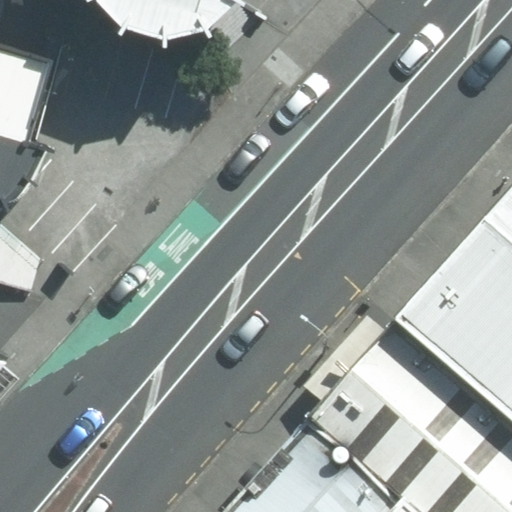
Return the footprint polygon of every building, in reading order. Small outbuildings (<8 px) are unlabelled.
[(98,0),(112,21),(159,36),(200,25),(223,0),(98,0)] [(49,47),(0,33),(0,207),(5,209),(49,47)] [(511,203),(395,333),(511,436),(511,203)] [(511,511),(511,436),(395,333),(307,423),(402,511),(511,511)] [(402,511),(307,423),(223,511),(402,511)]
